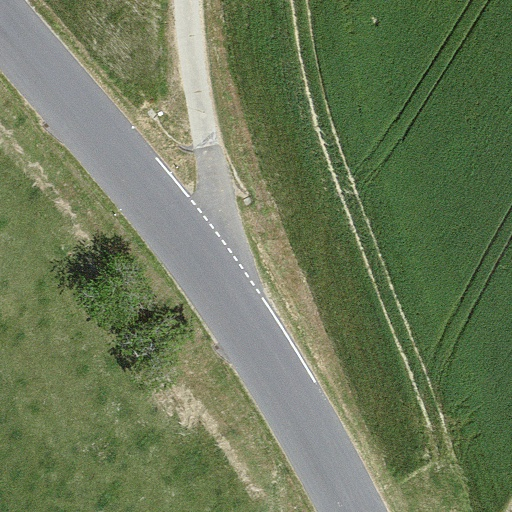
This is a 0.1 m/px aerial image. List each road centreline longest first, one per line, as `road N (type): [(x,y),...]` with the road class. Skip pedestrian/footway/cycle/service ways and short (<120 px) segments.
road 1 (tertiary): [(0,18),(164,205),(242,312),(356,511)]
road 2 (track): [(242,312),(206,148),(193,0)]
